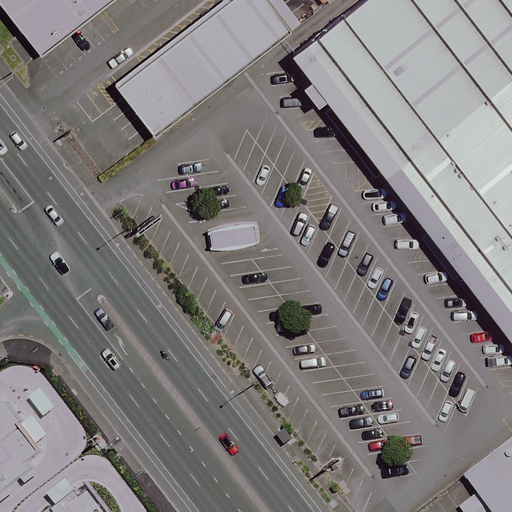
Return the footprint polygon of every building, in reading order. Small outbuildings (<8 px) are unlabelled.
[(0,0),(0,18),(29,55),(100,0),(0,0)] [(275,0),(244,0),(119,97),(153,141),(298,29),(275,0)] [(511,0),(370,0),(293,58),(511,331),(511,0)] [(31,355),(0,378),(0,466),(19,492),(93,435),(31,355)] [(511,511),(511,425),(450,474),(479,511),(511,511)] [(139,511),(99,447),(24,508),(27,511),(139,511)]
